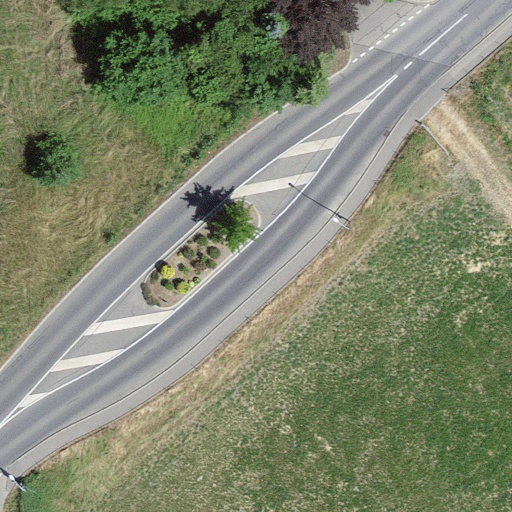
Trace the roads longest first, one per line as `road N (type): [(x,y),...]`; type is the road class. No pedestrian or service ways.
road 1 (secondary): [(0,425),(160,342),(356,154),(426,43)]
road 2 (secondary): [(426,43),(283,116),(97,282),(0,412)]
